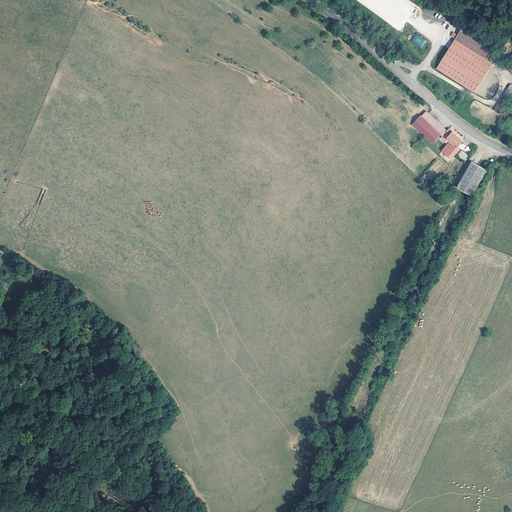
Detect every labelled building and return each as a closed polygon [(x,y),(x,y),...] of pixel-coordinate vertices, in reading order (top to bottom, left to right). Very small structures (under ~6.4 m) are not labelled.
[(362,2),(359,2),(365,5),(366,6),(366,8),(401,31),(413,13),(413,11),(416,8),(404,0),(369,0),(367,4),(362,2)] [(460,30),(455,39),(486,59),(492,49),(460,30)] [(421,48),(427,40),(416,33),(410,41),(421,48)] [(486,59),(455,39),(436,69),(475,93),(493,63),(486,59)] [(511,98),(511,84),(510,84),(494,111),(502,116),(511,98)] [(422,116),(421,115),(412,124),(424,135),(432,143),(441,134),(422,116)] [(452,140),(458,146),(464,140),(450,128),(445,133),(452,140)] [(461,148),(458,146),(452,140),(444,149),(453,158),(461,148)] [(460,151),(459,158),(465,160),(467,153),(460,151)] [(493,173),(478,164),(464,189),(479,197),(493,173)]
